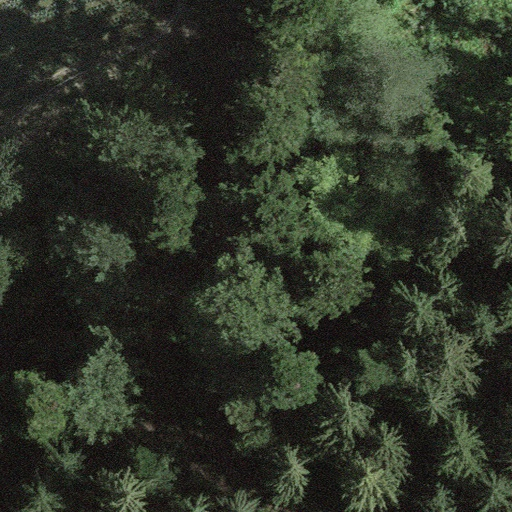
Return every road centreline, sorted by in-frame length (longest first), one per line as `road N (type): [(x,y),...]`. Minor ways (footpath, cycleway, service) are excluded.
road 1 (track): [(0,461),(118,417),(283,511)]
road 2 (track): [(118,417),(0,356)]
